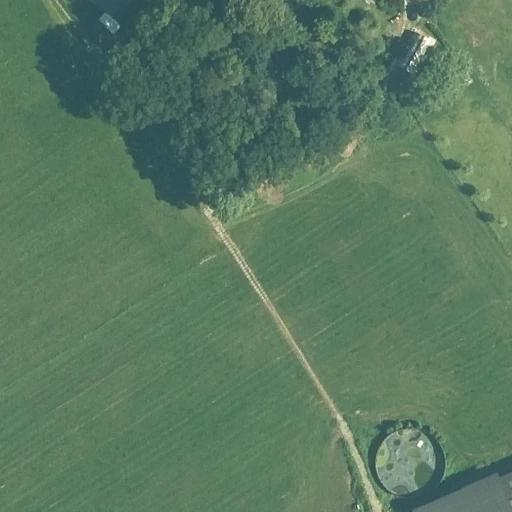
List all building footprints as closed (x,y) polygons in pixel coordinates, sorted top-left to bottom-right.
[(103,12),(96,21),(112,35),(120,27),(103,12)] [(96,21),(88,29),(113,51),(121,43),(112,35),(96,21)] [(397,67),(397,66),(411,74),(410,75),(412,75),(431,42),(429,41),(429,42),(415,34),(415,33),(414,32),(409,41),(400,57),(395,66),(397,67)] [(372,469),(376,481),(383,491),(393,497),(404,500),(416,499),(427,494),(435,486),(441,475),(442,463),(440,451),(433,441),(424,434),(412,430),(399,430),(388,435),(378,444),(373,456),(372,469)] [(511,511),(511,470),(498,477),(413,511),(511,511)]
